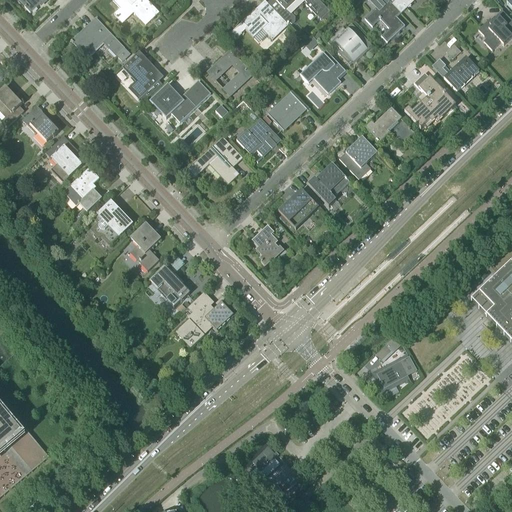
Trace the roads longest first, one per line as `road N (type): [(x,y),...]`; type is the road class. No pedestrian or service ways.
road 1 (residential): [(207,244),(461,5)]
road 2 (secondary): [(285,330),(511,107)]
road 3 (secondary): [(91,511),(285,330)]
road 4 (residential): [(207,244),(25,52)]
road 5 (unclassified): [(463,511),(285,330)]
road 6 (track): [(380,424),(305,495),(303,511)]
